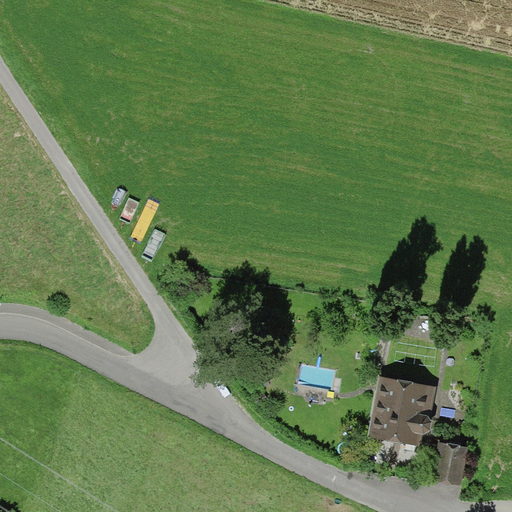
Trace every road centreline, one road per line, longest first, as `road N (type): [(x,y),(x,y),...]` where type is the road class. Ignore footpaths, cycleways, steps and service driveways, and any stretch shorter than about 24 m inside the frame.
road 1 (unclassified): [(0,67),(188,355),(189,399)]
road 2 (unclassified): [(0,322),(33,325),(189,399)]
